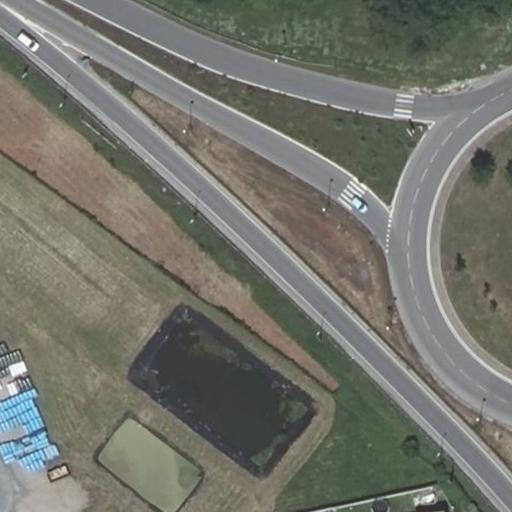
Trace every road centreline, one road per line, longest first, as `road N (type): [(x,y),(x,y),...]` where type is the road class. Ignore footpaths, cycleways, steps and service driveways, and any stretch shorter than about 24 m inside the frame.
road 1 (trunk): [(0,17),(287,266),(511,496)]
road 2 (secondary): [(17,0),(327,175),(388,230),(411,272)]
road 3 (secondary): [(497,98),(445,109),(314,87),(238,64),(99,0)]
road 4 (primary): [(497,98),(457,129),(427,171),(411,220),(411,272)]
road 5 (primary): [(411,272),(427,323),(458,366),(511,401)]
